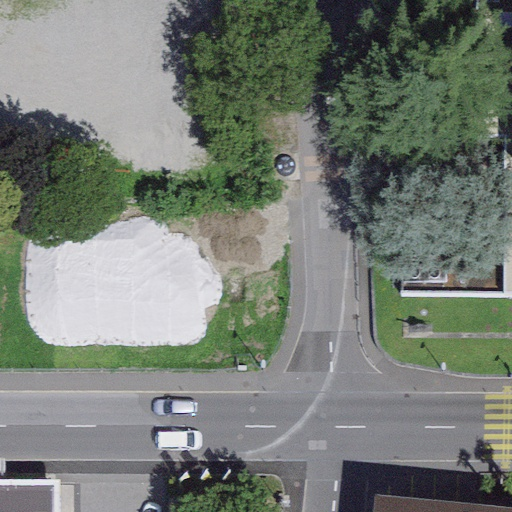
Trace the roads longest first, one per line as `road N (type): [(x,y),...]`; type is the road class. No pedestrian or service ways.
road 1 (residential): [(325,0),(337,428)]
road 2 (secondary): [(0,429),(337,428)]
road 3 (secondary): [(337,428),(511,426)]
